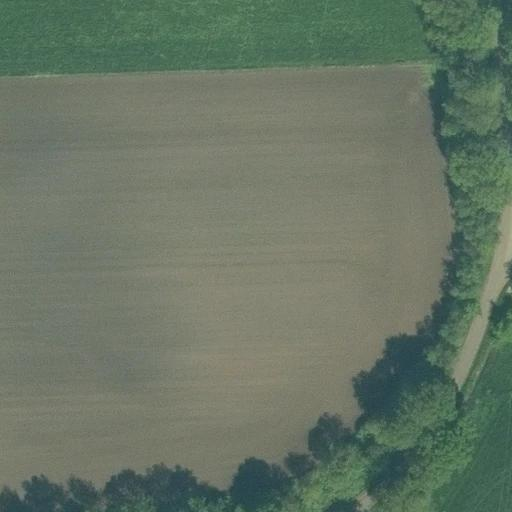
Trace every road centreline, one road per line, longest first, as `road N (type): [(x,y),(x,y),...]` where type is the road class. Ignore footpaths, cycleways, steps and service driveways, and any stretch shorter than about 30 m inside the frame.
road 1 (unclassified): [(507,248),(460,372),(422,434),(352,511)]
road 2 (unclassified): [(507,248),(493,0)]
